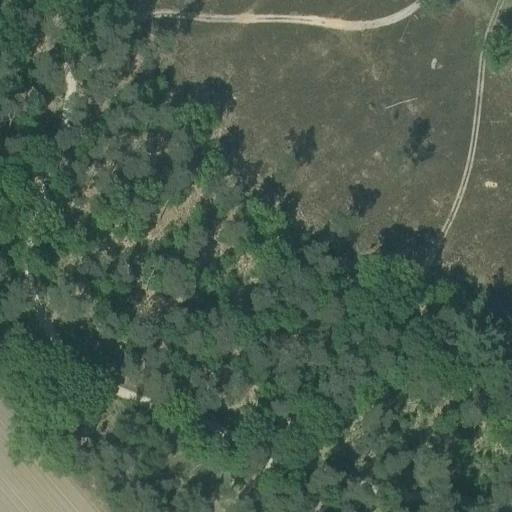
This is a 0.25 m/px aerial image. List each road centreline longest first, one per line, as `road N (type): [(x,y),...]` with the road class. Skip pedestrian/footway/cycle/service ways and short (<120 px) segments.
road 1 (track): [(311,471),(422,273),(465,178),(482,51),(503,0)]
road 2 (track): [(511,508),(392,498),(277,460),(86,378),(59,351)]
road 3 (track): [(429,0),(388,24),(344,27),(143,16),(64,75)]
road 4 (track): [(59,351),(37,317),(23,255),(70,109),(51,0)]
